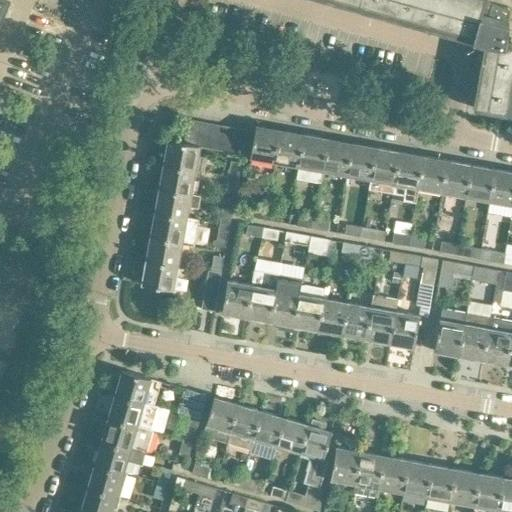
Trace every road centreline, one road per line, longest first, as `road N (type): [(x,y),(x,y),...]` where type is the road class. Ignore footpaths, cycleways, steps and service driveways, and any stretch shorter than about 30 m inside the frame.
road 1 (residential): [(92,332),(511,411)]
road 2 (residential): [(159,81),(454,137)]
road 3 (residential): [(276,0),(454,49),(467,66),(454,137)]
road 4 (unclassified): [(92,332),(136,106),(159,81)]
road 5 (unclassified): [(29,511),(92,332)]
